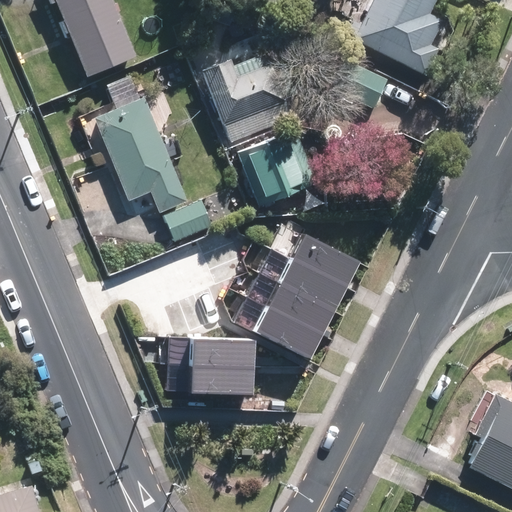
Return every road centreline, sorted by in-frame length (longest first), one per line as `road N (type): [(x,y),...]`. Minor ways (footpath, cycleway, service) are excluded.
road 1 (secondary): [(0,201),(126,495)]
road 2 (residential): [(451,251),(330,495)]
road 3 (residential): [(511,131),(451,251)]
